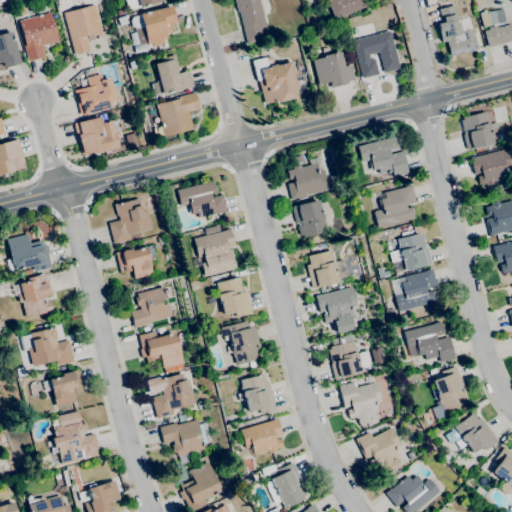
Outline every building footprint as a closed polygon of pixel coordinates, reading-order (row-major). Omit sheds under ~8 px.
[(127,10),(124,0),(166,0),(139,8),(138,7),(127,10)] [(246,44),(237,12),(236,12),(233,0),(258,0),(266,30),(261,31),(263,39),(246,44)] [(334,19),(326,0),(361,0),(365,7),(334,19)] [(73,56),(69,38),(64,39),(61,27),(66,25),(65,25),(64,25),(63,19),(64,19),(62,13),(84,8),(82,3),(89,1),(90,6),(94,5),(102,37),(87,41),(86,36),(85,36),(89,52),(73,56)] [(449,57),(445,41),(441,43),(436,24),(441,23),(437,9),(453,5),(457,20),(468,18),(471,29),(477,50),(449,57)] [(152,47),(151,44),(146,45),(146,44),(138,46),(134,29),(131,27),(129,21),(131,17),(138,15),(138,14),(170,6),(175,23),(169,24),(171,32),(165,34),(166,39),(162,40),(163,44),(152,47)] [(482,27),(478,14),(487,11),(487,12),(494,10),(497,23),(489,25),(482,27)] [(27,62),(23,46),(25,46),(18,21),(50,12),(58,41),(41,46),(44,57),(27,62)] [(348,26),(346,20),(353,18),(355,24),(348,26)] [(511,41),(487,47),(483,31),(487,30),(487,28),(495,26),(495,27),(497,27),(510,24),(511,32),(511,41)] [(383,73),(377,52),(366,55),(368,61),(372,60),(376,74),(360,78),(351,41),(359,39),(357,30),(367,28),(369,36),(373,35),(375,34),(376,34),(389,31),(399,69),(383,73)] [(3,68),(1,63),(0,63),(0,34),(11,32),(19,64),(3,68)] [(330,88),(329,82),(317,84),(311,60),(323,57),(322,56),(339,52),(343,67),(351,65),(354,80),(347,81),(347,84),(330,88)] [(161,95),(153,65),(161,62),(160,59),(174,55),(179,73),(189,70),(193,87),(161,95)] [(264,104),(257,81),(256,81),(250,62),(264,58),(267,68),(268,67),(268,66),(274,64),(275,66),(288,62),(295,85),(295,86),(296,92),(295,95),(295,98),(277,103),(276,101),(264,104)] [(89,68),(88,62),(100,59),(102,65),(89,68)] [(130,70),(128,63),(135,61),(137,67),(130,70)] [(80,116),(73,91),(87,87),(85,78),(100,74),(101,80),(109,78),(115,101),(109,103),(110,108),(80,116)] [(154,95),(152,88),(159,87),(160,93),(154,95)] [(163,137),(155,105),(178,99),(177,97),(194,92),(198,110),(187,113),(192,129),(163,137)] [(467,150),(466,148),(465,149),(462,135),(463,134),(463,133),(467,132),(466,129),(462,130),(459,121),(462,120),(461,118),(484,112),(486,119),(488,119),(488,123),(487,124),(488,124),(489,124),(490,128),(489,129),(492,144),(467,150)] [(82,155),(82,154),(80,154),(72,124),(99,117),(98,114),(105,113),(107,120),(101,122),(101,123),(111,121),(118,119),(123,136),(115,138),(118,148),(94,154),(93,152),(82,155)] [(139,148),(105,156),(104,152),(120,147),(120,145),(124,144),(126,142),(124,136),(135,133),(139,148)] [(511,142),(507,144),(505,140),(498,142),(496,135),(503,133),(504,135),(511,133),(511,136),(511,142)] [(392,177),(391,171),(378,175),(377,169),(369,171),(367,162),(369,162),(368,159),(366,160),(365,161),(361,162),(359,161),(355,147),(387,138),(393,137),(394,141),(395,141),(397,148),(388,151),(389,155),(401,151),(407,174),(400,176),(400,175),(392,177)] [(0,174),(0,143),(17,139),(23,162),(21,163),(23,168),(0,174)] [(485,186),(485,184),(483,184),(480,173),(474,175),(469,159),(506,149),(511,168),(506,170),(506,171),(511,169),(511,175),(507,177),(507,178),(493,182),(493,184),(485,186)] [(290,200),(286,184),(292,183),(292,182),(293,181),(292,179),(288,180),(286,171),(292,170),(291,167),(299,165),(300,167),(314,164),(317,172),(323,171),(327,190),(295,198),(295,199),(290,200)] [(197,218),(195,213),(189,215),(186,204),(185,204),(184,205),(180,206),(179,206),(178,206),(175,191),(206,183),(206,182),(211,181),(212,185),(214,185),(216,192),(209,194),(210,198),(221,195),(225,212),(218,214),(218,213),(197,218)] [(376,228),(372,212),(373,212),(373,211),(378,210),(378,211),(381,210),(380,208),(379,208),(375,195),(383,193),(382,193),(404,187),(410,185),(415,202),(407,204),(407,203),(404,204),(405,209),(412,207),(414,215),(412,215),(413,219),(408,221),(407,220),(376,228)] [(511,190),(496,195),(495,191),(511,186),(511,190)] [(112,244),(107,223),(118,220),(117,216),(116,217),(113,205),(138,199),(141,212),(146,211),(150,229),(127,235),(129,240),(112,244)] [(302,238),(301,235),(299,236),(296,227),(301,226),(300,223),(296,224),(295,222),(294,222),(290,208),(292,208),(291,206),(295,205),(296,206),(317,200),(321,215),(322,215),(324,224),(323,225),(325,232),(302,238)] [(511,230),(488,236),(484,220),(491,218),(491,215),(486,216),(484,208),(490,206),(490,204),(498,202),(498,204),(511,200),(511,230)] [(204,234),(202,229),(217,226),(218,231),(204,234)] [(194,268),(192,259),(196,258),(191,239),(224,231),(224,230),(228,229),(230,235),(231,235),(232,239),(231,239),(233,246),(226,248),(226,250),(230,249),(231,251),(232,251),(233,258),(205,265),(202,257),(198,258),(201,266),(194,268)] [(404,271),(400,257),(399,256),(398,253),(399,252),(398,251),(397,250),(396,247),(397,246),(395,239),(419,233),(419,236),(422,235),(424,245),(420,246),(421,249),(425,248),(425,250),(427,249),(430,262),(428,263),(429,265),(404,271)] [(33,272),(31,266),(14,271),(13,270),(7,271),(4,260),(10,259),(5,240),(26,234),(29,244),(32,244),(31,242),(41,240),(42,246),(46,245),(48,253),(46,254),(50,267),(33,272)] [(511,273),(507,275),(507,272),(500,274),(498,265),(503,264),(502,261),(495,262),(493,256),(492,254),(493,253),(491,246),(496,245),(496,246),(511,241),(511,273)] [(133,280),(130,271),(119,274),(114,253),(130,249),(130,251),(144,247),(151,275),(133,280)] [(311,289),(305,266),(309,265),(306,256),(330,250),(332,258),(333,258),(334,262),(344,260),(348,278),(337,281),(338,282),(311,289)] [(395,276),(393,270),(400,268),(402,274),(395,276)] [(397,312),(389,281),(403,277),(425,271),(425,270),(431,269),(435,286),(428,288),(428,287),(424,288),(425,293),(433,291),(434,298),(433,299),(434,303),(429,305),(428,304),(397,312)] [(24,318),(20,303),(18,303),(16,295),(13,296),(11,286),(18,284),(26,282),(26,279),(43,274),(45,280),(47,280),(51,295),(45,297),(46,302),(49,301),(51,311),(24,318)] [(235,318),(234,313),(223,316),(219,301),(217,301),(216,297),(217,296),(217,295),(216,295),(215,292),(216,290),(214,283),(238,277),(240,287),(243,286),(250,314),(235,318)] [(133,328),(129,312),(138,309),(137,306),(136,307),(134,298),(136,298),(135,294),(163,287),(166,299),(160,300),(162,306),(167,304),(170,317),(149,322),(150,324),(133,328)] [(333,334),(330,322),(324,323),(323,321),(322,321),(321,318),(322,318),(321,315),(326,314),(325,311),(318,313),(316,306),(315,303),(316,303),(314,296),(319,295),(351,287),(354,301),(361,299),(362,302),(355,304),(356,306),(350,308),(353,319),(350,319),(352,329),(333,334)] [(249,368),(248,362),(235,365),(233,358),(232,358),(230,353),(227,354),(225,348),(230,346),(228,339),(223,341),(222,337),(221,337),(218,328),(245,321),(246,323),(247,323),(248,328),(254,327),(260,350),(256,351),(258,360),(253,361),(254,366),(249,368)] [(438,363),(437,357),(424,360),(422,355),(417,356),(408,358),(405,348),(401,332),(432,324),(439,322),(440,326),(441,326),(443,333),(434,336),(435,340),(448,337),(453,359),(438,363)] [(31,367),(27,350),(21,351),(18,337),(28,335),(28,334),(43,330),(42,325),(47,324),(49,329),(52,328),(53,330),(54,330),(56,336),(55,336),(56,339),(54,339),(56,343),(67,341),(72,362),(55,366),(54,361),(31,367)] [(162,369),(159,359),(145,363),(144,357),(140,358),(138,350),(140,350),(136,336),(154,331),(155,338),(173,333),(174,337),(175,337),(182,363),(162,369)] [(334,380),(334,378),(333,378),(329,364),(330,364),(327,350),(329,350),(328,347),(352,341),(354,348),(355,348),(356,352),(356,354),(367,351),(371,368),(360,371),(360,373),(334,380)] [(434,421),(429,409),(436,406),(435,402),(437,401),(436,400),(434,400),(432,395),(435,394),(430,381),(436,379),(434,375),(440,373),(440,372),(454,366),(465,394),(462,395),(465,403),(443,412),(445,416),(434,421)] [(54,407),(50,390),(43,392),(41,382),(48,380),(47,380),(60,376),(60,374),(77,370),(83,391),(71,394),(72,396),(73,395),(75,402),(54,407)] [(156,419),(150,398),(161,395),(161,391),(159,392),(159,389),(158,389),(156,383),(157,382),(156,380),(181,374),(183,381),(188,379),(194,404),(171,410),(172,415),(156,419)] [(249,418),(247,412),(246,412),(243,400),(238,401),(236,394),(240,393),(239,389),(240,387),(238,380),(262,374),(264,383),(267,382),(274,411),(258,415),(257,413),(255,413),(254,410),(253,411),(254,416),(249,418)] [(359,427),(359,424),(357,424),(356,420),(357,419),(355,419),(354,417),(348,419),(345,410),(350,409),(349,406),(342,408),(340,398),(339,399),(338,396),(339,396),(337,386),(352,382),(352,383),(354,382),(356,388),(375,383),(380,402),(374,403),(376,412),(374,412),(375,416),(379,415),(380,419),(376,420),(377,423),(359,427)] [(456,423),(453,419),(462,412),(465,416),(456,423)] [(484,458),(480,453),(483,450),(480,447),(471,454),(465,446),(460,450),(453,442),(449,444),(443,436),(452,429),(456,435),(456,433),(452,427),(471,413),(476,420),(479,418),(497,442),(491,446),(494,451),(484,458)] [(253,456),(250,447),(244,449),(238,430),(270,421),(270,420),(275,419),(277,426),(278,426),(279,429),(278,429),(280,435),(273,437),(274,440),(278,439),(279,441),(280,441),(281,445),(280,445),(281,447),(274,449),(275,451),(267,454),(267,451),(253,456)] [(179,465),(177,456),(176,456),(175,453),(173,454),(171,445),(173,445),(172,441),(162,444),(157,427),(175,423),(175,425),(196,420),(203,450),(189,453),(191,462),(179,465)] [(80,460),(79,453),(59,458),(57,453),(51,454),(50,448),(55,447),(55,445),(61,444),(59,439),(54,440),(51,428),(79,421),(79,424),(82,424),(84,433),(82,433),(83,436),(93,434),(97,449),(94,450),(96,456),(80,460)] [(382,476),(377,465),(371,468),(367,461),(371,459),(370,456),(364,459),(354,439),(367,432),(370,438),(390,428),(399,445),(393,448),(397,456),(391,459),(391,460),(396,458),(400,467),(382,476)] [(511,487),(510,488),(507,486),(507,485),(506,484),(505,485),(502,482),(502,481),(490,473),(497,463),(493,460),(502,447),(511,454),(511,487)] [(410,461),(406,455),(412,451),(416,457),(410,461)] [(445,461),(441,457),(445,453),(449,457),(445,461)] [(40,475),(36,465),(45,462),(49,473),(40,475)] [(189,511),(183,499),(181,500),(178,493),(181,491),(178,486),(188,481),(188,482),(191,481),(186,471),(207,462),(218,487),(217,488),(219,492),(203,499),(205,505),(189,511)] [(283,509),(280,502),(279,502),(277,499),(277,498),(276,497),(275,494),(275,493),(266,475),(291,462),(301,483),(296,485),(297,488),(301,486),(306,495),(303,497),(304,499),(283,509)] [(483,470),(480,466),(484,462),(488,466),(483,470)] [(403,511),(400,508),(405,503),(402,499),(400,502),(394,507),(383,493),(389,489),(390,489),(406,476),(409,480),(415,475),(421,482),(419,484),(421,486),(423,484),(423,483),(428,479),(438,492),(413,511),(403,511)] [(84,511),(82,504),(90,502),(89,499),(79,503),(76,494),(87,490),(86,489),(87,489),(87,487),(93,484),(94,487),(113,481),(119,499),(110,502),(113,511),(84,511)] [(27,511),(26,506),(27,506),(26,502),(34,500),(34,499),(43,497),(44,500),(59,496),(62,511),(27,511)] [(0,511),(0,505),(12,502),(15,511),(0,511)]
